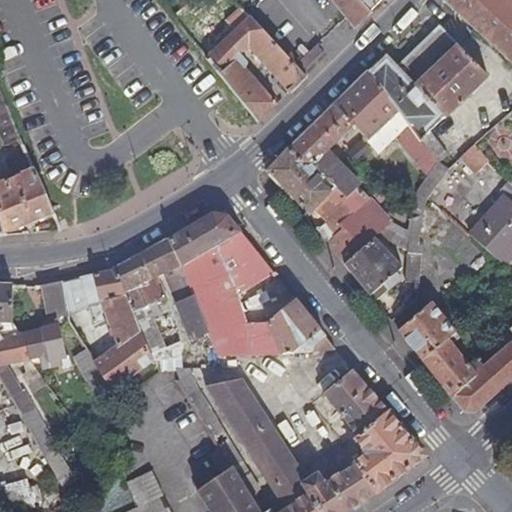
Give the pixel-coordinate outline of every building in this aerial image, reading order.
[(330,0),(356,29),(384,1),(383,0),(330,0)] [(444,0),(511,61),(511,4),(507,0),(444,0)] [(217,46),(182,8),(173,16),(206,57),(217,46)] [(248,17),(217,46),(206,57),(259,121),(276,105),(239,58),(247,50),(289,92),(307,75),(303,72),(296,64),(248,17)] [(442,161),(452,152),(433,131),(490,78),(441,27),(399,68),(387,55),(368,74),(397,113),(442,161)] [(324,50),(318,43),(296,64),(303,72),(314,60),(324,50)] [(369,141),(397,113),(368,74),(366,72),(330,108),(270,170),(303,211),(307,217),(332,192),(343,203),(357,191),(327,153),(356,125),(369,141)] [(17,135),(0,96),(0,136),(2,142),(17,135)] [(0,219),(3,234),(52,214),(22,145),(14,149),(17,156),(9,160),(16,176),(0,182),(0,219)] [(480,168),(506,192),(511,185),(511,174),(492,156),(480,168)] [(511,259),(511,190),(474,233),(508,264),(511,259)] [(386,195),(376,203),(380,207),(390,198),(386,195)] [(327,246),(344,265),(379,238),(387,231),(389,229),(362,196),(342,211),(353,226),(327,246)] [(182,230),(167,239),(181,263),(211,330),(218,344),(236,331),(225,307),(274,270),(255,246),(230,215),(214,211),(182,230)] [(418,248),(419,229),(411,228),(411,238),(410,249),(418,248)] [(410,249),(411,238),(402,239),(389,229),(387,231),(395,241),(409,256),(410,249)] [(403,268),(379,238),(344,265),(359,283),(375,302),(403,278),(398,272),(403,268)] [(164,273),(194,338),(211,330),(181,263),(167,239),(135,257),(112,271),(160,356),(187,355),(184,340),(171,347),(150,308),(168,300),(158,277),(164,273)] [(410,259),(408,285),(419,286),(422,260),(410,259)] [(160,356),(112,271),(86,277),(133,376),(160,356)] [(40,289),(45,318),(66,314),(61,283),(52,286),(40,289)] [(0,287),(0,363),(29,359),(27,356),(23,336),(14,323),(14,288),(0,287)] [(311,315),(298,299),(272,320),(264,319),(251,319),(236,331),(218,344),(222,353),(265,349),(266,349),(282,347),(299,346),(338,349),(311,315)] [(511,333),(495,348),(502,355),(486,368),(480,362),(472,368),(453,345),(461,338),(432,305),(400,332),(468,413),(479,414),(511,384),(511,333)] [(66,361),(60,329),(23,336),(27,356),(29,359),(39,357),(41,371),(61,369),(61,374),(70,373),(69,362),(66,361)] [(202,344),(192,345),(193,355),(203,354),(202,344)] [(255,489),(264,483),(190,371),(174,369),(180,378),(255,489)] [(296,474),(301,470),(239,375),(204,372),(291,504),(280,511),(276,504),(268,509),(270,511),(348,511),(358,506),(381,491),(413,467),(426,457),(357,371),(328,394),(363,438),(359,441),(368,451),(365,460),(332,482),(327,474),(321,478),(318,474),(302,484),(296,474)] [(207,460),(190,472),(216,511),(270,511),(268,509),(255,489),(180,378),(170,386),(222,463),(213,469),(207,460)] [(129,389),(125,383),(112,392),(114,395),(120,404),(129,389)] [(98,391),(106,402),(114,395),(112,392),(107,384),(98,391)] [(17,415),(29,408),(19,389),(7,396),(17,415)] [(120,404),(114,395),(105,411),(115,420),(120,404)] [(53,448),(29,408),(17,415),(45,464),(52,460),(47,451),(53,448)] [(140,503),(122,511),(172,511),(154,470),(130,482),(140,503)] [(73,482),(62,494),(66,502),(72,499),(79,493),(73,482)]
